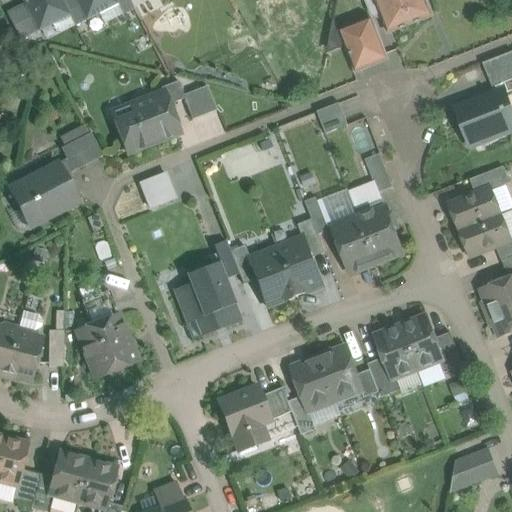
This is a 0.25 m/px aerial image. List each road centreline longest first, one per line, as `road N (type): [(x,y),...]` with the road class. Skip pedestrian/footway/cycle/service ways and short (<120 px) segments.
road 1 (residential): [(175,384),(108,211),(118,182),(381,82),(385,93)]
road 2 (residential): [(175,384),(447,277)]
road 3 (residential): [(447,277),(385,93)]
road 4 (residential): [(0,403),(51,420),(86,418),(175,384)]
road 5 (residential): [(511,444),(447,277)]
road 6 (residential): [(227,511),(175,384)]
